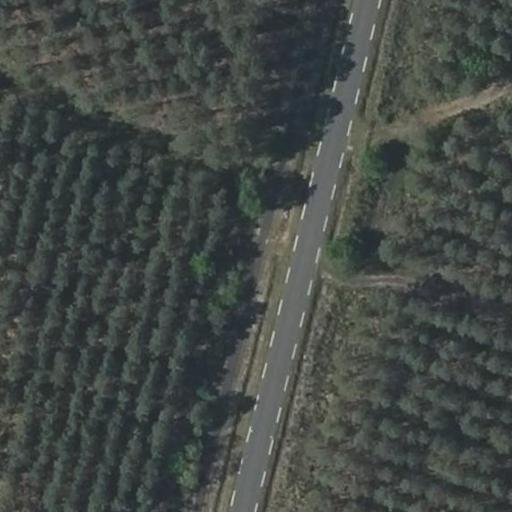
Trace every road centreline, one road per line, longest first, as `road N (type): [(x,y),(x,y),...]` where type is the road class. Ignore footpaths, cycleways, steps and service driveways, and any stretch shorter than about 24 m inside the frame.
road 1 (secondary): [(360,0),(234,511)]
road 2 (track): [(263,240),(231,170),(0,71)]
road 3 (track): [(320,159),(511,74)]
road 4 (track): [(336,280),(421,275),(511,307)]
